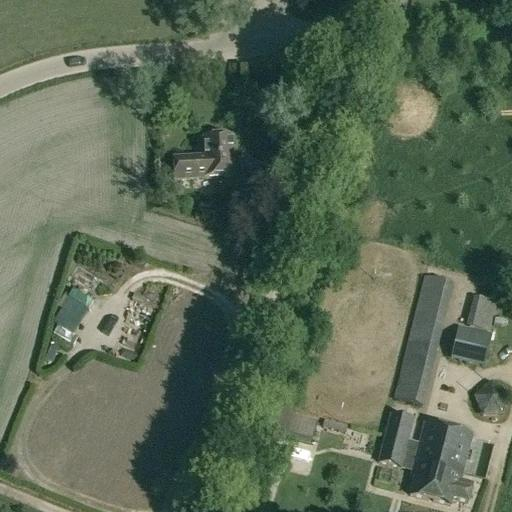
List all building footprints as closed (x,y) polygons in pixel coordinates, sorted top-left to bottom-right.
[(204,162),(173,164),(174,183),(204,181),(205,182),(232,181),(232,179),(264,188),(268,175),(231,164),(230,142),(203,143),(204,162)] [(394,402),(422,409),(452,287),(425,280),(394,402)] [(76,291),(69,312),(86,317),(93,296),(76,291)] [(473,301),(469,320),(492,326),(496,306),(473,301)] [(483,368),(489,337),(458,329),(451,360),(483,368)] [(310,448),(317,422),(294,416),(287,442),(310,448)] [(416,457),(414,467),(459,477),(461,471),(463,471),(472,438),(424,425),(419,446),(408,443),(413,422),(391,417),(385,438),(404,443),(400,455),(404,456),(405,454),(416,457)] [(378,464),(401,470),(404,456),(400,455),(404,443),(385,438),(378,464)] [(411,479),(414,480),(410,497),(450,508),(452,501),(469,505),(472,491),(471,491),(473,485),(461,481),(463,471),(461,471),(459,477),(414,467),(411,479)]
